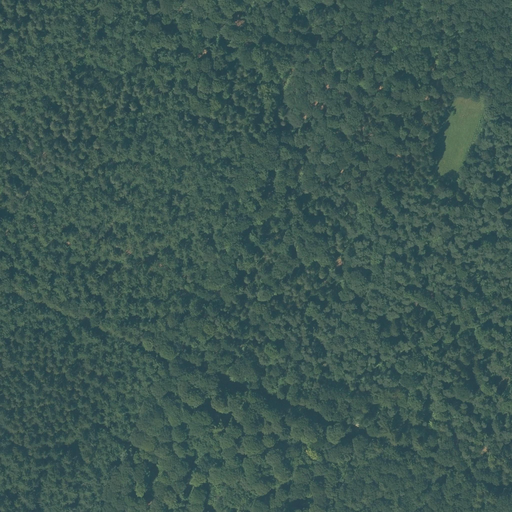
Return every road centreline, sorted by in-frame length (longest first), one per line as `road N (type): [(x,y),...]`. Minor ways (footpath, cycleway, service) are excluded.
road 1 (track): [(511,487),(167,351)]
road 2 (track): [(167,351),(0,282)]
road 3 (track): [(103,511),(167,351)]
